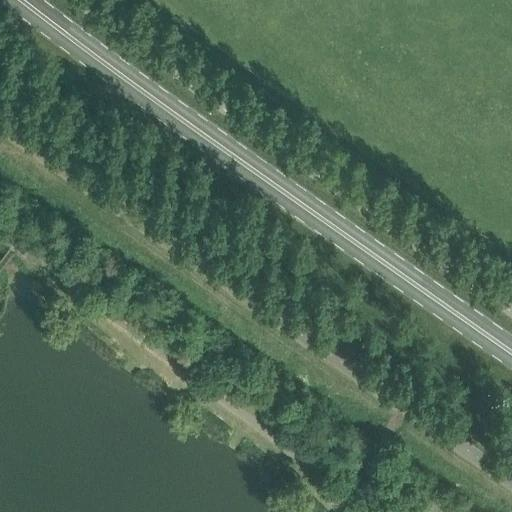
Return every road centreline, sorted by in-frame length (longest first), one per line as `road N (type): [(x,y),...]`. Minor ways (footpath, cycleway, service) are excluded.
road 1 (primary): [(511,350),(337,235),(15,0)]
road 2 (unclassified): [(511,304),(87,0)]
